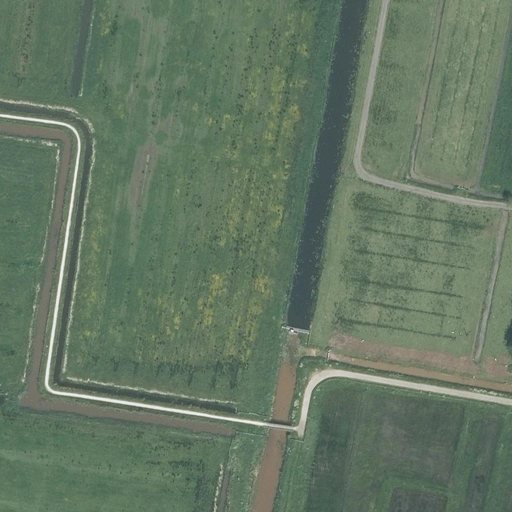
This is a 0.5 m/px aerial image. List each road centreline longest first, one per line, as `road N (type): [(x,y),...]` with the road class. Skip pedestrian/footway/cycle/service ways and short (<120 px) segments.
road 1 (unclassified): [(511,208),(361,174),(356,160),(383,0)]
road 2 (track): [(511,403),(334,375),(315,384),(304,431),(291,429)]
